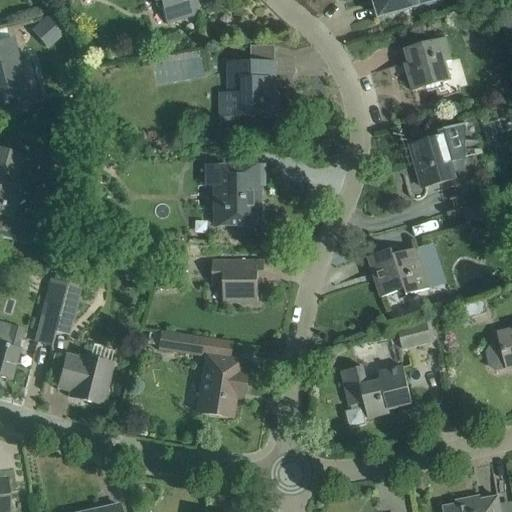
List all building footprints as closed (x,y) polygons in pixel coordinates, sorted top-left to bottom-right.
[(158,0),(166,24),(199,14),(194,0),(158,0)] [(420,7),(417,0),(376,0),(374,1),(379,18),(420,7)] [(62,38),(46,17),(33,27),(50,48),(62,38)] [(451,61),(443,33),(428,37),(429,42),(405,50),(411,72),(407,73),(413,92),(451,81),(446,63),(451,61)] [(11,41),(0,44),(0,102),(1,102),(3,106),(4,105),(7,115),(30,109),(26,94),(11,41)] [(275,93),(275,63),(228,63),(228,94),(231,94),(231,116),(278,116),(278,93),(275,93)] [(96,70),(84,79),(94,92),(106,83),(96,70)] [(440,137),(410,146),(423,189),(455,179),(451,163),(466,160),(465,124),(439,132),(440,137)] [(0,237),(27,246),(33,225),(11,219),(20,187),(12,185),(21,156),(0,149),(0,237)] [(260,167),(209,166),(209,186),(216,186),(217,226),(261,226),(260,185),(252,185),(252,171),(260,171),(260,167)] [(491,169),(455,179),(464,210),(500,200),(491,169)] [(394,256),(392,251),(369,258),(382,298),(405,291),(407,297),(430,290),(417,249),(394,256)] [(130,263),(132,281),(147,279),(145,261),(130,263)] [(247,261),(213,261),(213,286),(223,286),(223,303),(258,304),(258,284),(264,284),(264,261),(247,261)] [(66,283),(54,332),(68,336),(81,286),(79,286),(81,278),(70,275),(68,283),(66,283)] [(54,332),(66,283),(67,282),(50,278),(35,342),(50,346),(49,347),(51,347),(54,332)] [(464,321),(488,313),(483,298),(459,306),(464,321)] [(396,326),(403,351),(432,343),(426,318),(396,326)] [(23,330),(0,323),(0,378),(9,381),(23,330)] [(511,330),(499,334),(501,344),(490,347),(487,353),(491,367),(496,370),(507,368),(507,369),(511,368),(511,330)] [(158,349),(198,355),(200,339),(161,333),(158,349)] [(92,359),(110,359),(110,348),(92,347),(92,359)] [(78,358),(65,355),(57,389),(70,392),(69,397),(102,406),(112,364),(79,356),(78,358)] [(240,361),(205,356),(196,413),(232,418),(236,392),(243,393),(246,371),(239,370),(240,361)] [(322,360),(322,365),(326,368),(331,367),(334,363),(333,359),(329,356),(325,356),(322,360)] [(364,367),(342,372),(350,407),(352,407),(353,411),(346,412),(350,427),(366,423),(364,418),(368,417),(368,419),(390,414),(389,410),(412,405),(403,367),(379,373),(381,382),(368,385),(364,367)] [(0,511),(8,511),(7,500),(5,480),(0,480),(0,511)] [(499,497),(502,511),(511,511),(511,504),(510,495),(499,497)] [(457,505),(444,508),(444,511),(500,511),(498,498),(473,502),(473,499),(456,502),(457,505)]
